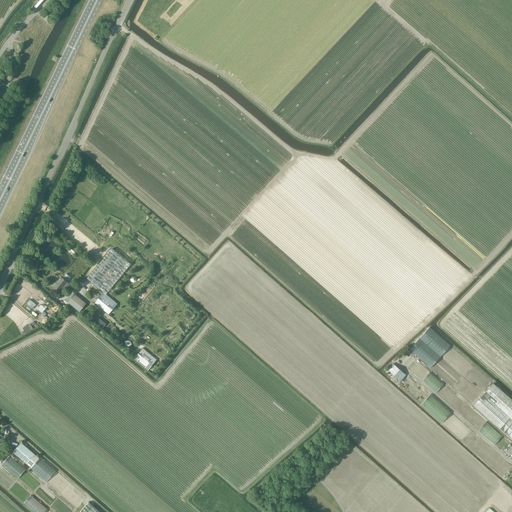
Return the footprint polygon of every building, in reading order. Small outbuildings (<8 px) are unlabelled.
[(105,293),(106,294),(109,291),(131,264),(112,248),(87,278),(105,293)] [(53,286),(59,291),(64,286),(67,288),(70,284),(61,277),(53,286)] [(105,293),(103,292),(94,303),(108,315),(117,304),(106,294),(105,293)] [(86,304),(74,294),(68,302),(80,312),(86,304)] [(98,312),(92,319),(101,326),(104,323),(98,318),(101,314),(98,312)] [(146,335),(141,330),(137,334),(143,339),(146,335)] [(148,371),(157,360),(143,348),(134,359),(148,371)] [(406,375),(393,364),(388,370),(400,381),(406,375)] [(511,400),(493,383),(472,404),(511,439),(511,400)] [(39,458),(33,453),(21,443),(13,452),(31,467),(39,458)] [(99,511),(89,502),(79,511),(99,511)]
